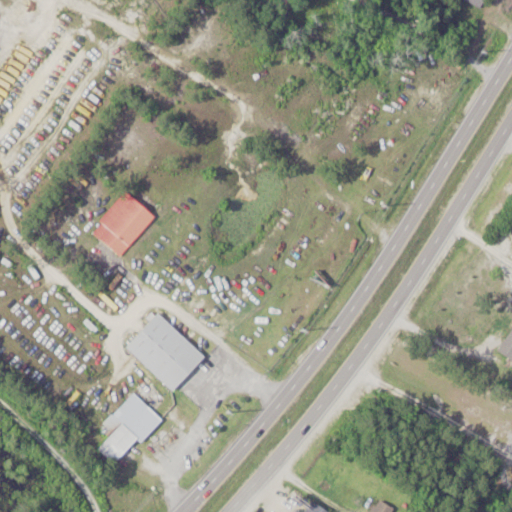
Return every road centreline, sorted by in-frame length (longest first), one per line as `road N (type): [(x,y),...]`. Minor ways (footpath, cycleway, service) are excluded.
road 1 (trunk): [(511,54),(337,327),(178,511)]
road 2 (trunk): [(230,511),(354,367),(511,126)]
road 3 (residential): [(354,367),(511,459)]
road 4 (residential): [(96,511),(83,473),(0,399)]
